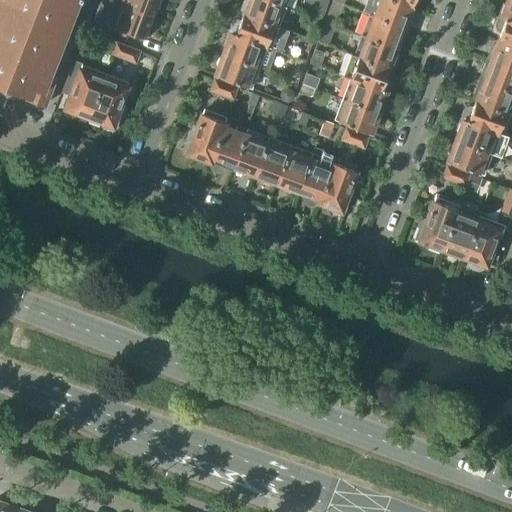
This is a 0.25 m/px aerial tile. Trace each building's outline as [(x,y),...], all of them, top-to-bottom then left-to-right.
[(89,19),(96,0),(0,0),(0,88),(11,93),(13,90),(28,96),(26,99),(43,106),(54,76),(78,15),(89,19)] [(121,0),(119,6),(151,18),(157,0),(121,0)] [(243,12),(242,15),(276,27),(283,7),(264,0),(247,0),(247,1),(243,1),(240,10),(243,12)] [(325,0),(319,0),(313,18),(321,21),(328,1),(325,0)] [(391,0),(375,0),(369,15),(403,28),(406,20),(410,19),(413,12),(410,9),(411,7),(391,0)] [(501,18),(503,18),(511,21),(511,0),(507,0),(506,4),(503,5),(500,12),(502,15),(501,18)] [(342,5),(332,1),(325,22),(335,26),(342,5)] [(151,18),(119,6),(112,27),(143,39),(151,18)] [(230,24),(227,34),(264,47),(275,51),(281,53),(288,32),(276,27),(242,15),(239,22),(237,21),(236,21),(235,21),(233,21),(232,22),(231,23),(230,24)] [(369,15),(362,36),(395,48),(396,46),(400,45),(403,37),(401,35),(403,28),(369,15)] [(321,21),(313,18),(310,17),(307,24),(318,28),(321,21)] [(500,31),(497,40),(511,45),(511,21),(503,18),(503,20),(502,19),(500,19),(499,20),(498,20),(497,21),(496,22),(495,24),(495,25),(495,26),(495,28),(496,29),(497,30),(498,31),(500,31)] [(90,28),(99,31),(102,23),(94,20),(90,28)] [(317,40),(318,40),(327,43),(331,32),(321,29),(317,40)] [(264,47),(227,34),(223,44),(225,47),(223,55),(257,67),(268,71),(275,51),(264,47)] [(362,36),(355,55),(388,68),(389,67),(392,66),(395,58),(393,55),(395,48),(362,36)] [(493,52),(489,61),(511,69),(511,45),(497,40),(497,41),(493,41),(490,49),(493,52)] [(111,54),(134,63),(139,52),(116,43),(111,54)] [(314,50),(309,63),(319,67),(324,54),(314,50)] [(338,74),(350,78),(382,90),(382,88),(384,89),(385,89),(387,88),(388,88),(389,87),(390,86),(390,84),(390,83),(390,81),(390,80),(389,79),(388,78),(387,77),(385,76),(388,68),(355,55),(346,52),(338,74)] [(257,67),(223,55),(222,56),(219,57),(216,65),(218,68),(215,76),(249,88),(257,67)] [(85,120),(86,120),(102,78),(79,70),(81,64),(73,61),(60,93),(69,96),(64,108),(74,112),(73,113),(73,115),(74,116),(74,118),(75,119),(76,120),(77,121),(79,121),(80,121),(82,121),(83,121),(85,120)] [(485,73),(482,81),(511,91),(511,69),(489,61),(486,62),(483,70),(485,73)] [(284,78),(298,83),(299,83),(302,75),(287,69),(284,78)] [(305,74),(300,88),(313,93),(317,80),(316,80),(317,79),(305,74)] [(102,78),(86,120),(99,125),(102,122),(115,127),(123,107),(119,106),(127,84),(117,80),(116,84),(102,78)] [(350,78),(343,98),(377,111),(379,104),(383,104),(386,96),(383,93),(384,90),(382,90),(350,78)] [(214,79),(213,81),(209,91),(232,99),(236,88),(214,79)] [(475,99),(474,102),(508,114),(511,102),(511,91),(482,81),(480,87),(476,88),(473,96),(475,99)] [(313,93),(300,88),(298,93),(310,97),(311,96),(313,93)] [(283,89),(280,100),(287,102),(291,100),(294,93),(283,89)] [(258,96),(251,94),(247,105),(254,107),(258,96)] [(377,111),(343,98),(335,120),(369,133),(372,125),(376,124),(379,116),(376,113),(377,111)] [(268,113),(275,115),(279,104),(273,102),(268,113)] [(463,119),(463,121),(496,133),(497,133),(500,134),(508,114),(474,102),(472,108),(471,107),(469,107),(468,107),(467,107),(465,108),(464,109),(463,110),(463,111),(462,113),(462,114),(463,115),(463,117),(464,118),(465,118),(466,119),(466,120),(463,119)] [(279,104),(275,115),(282,118),(286,107),(279,104)] [(196,160),(199,161),(208,164),(223,122),(224,119),(202,111),(196,128),(192,126),(183,152),(196,156),(196,160)] [(309,115),(301,112),(297,124),(304,127),(309,115)] [(323,120),(322,120),(317,134),(328,138),(333,124),(323,120)] [(458,133),(455,141),(489,154),(496,133),(463,121),(462,122),(459,122),(456,131),(458,133)] [(224,164),(233,167),(246,130),(223,122),(208,164),(208,166),(209,167),(210,169),(211,170),(212,171),(213,171),(215,172),(217,172),(218,171),(220,171),(221,170),(222,169),(223,167),(223,166),(224,164)] [(345,128),(345,129),(341,140),(363,148),(367,136),(345,128)] [(246,172),(253,175),(267,138),(246,130),(233,167),(234,167),(234,171),(243,175),(246,172)] [(273,181),(275,182),(289,146),(267,138),(253,175),(261,178),(262,181),(270,184),(273,181)] [(489,154),(455,141),(455,142),(451,143),(448,151),(450,154),(447,162),(481,174),(489,154)] [(295,190),(297,191),(311,154),(289,146),(275,182),(282,185),(283,189),(292,192),(295,190)] [(314,204),(317,205),(333,162),(321,158),(323,150),(313,147),(311,154),(297,191),(304,193),(303,197),(303,198),(303,200),(303,201),(304,202),(305,203),(307,204),(308,205),(310,205),(311,205),(313,205),(314,204)] [(333,161),(333,162),(317,205),(328,209),(330,207),(344,212),(351,192),(347,190),(356,166),(334,158),(333,161)] [(442,177),(464,186),(468,174),(446,166),(442,177)] [(503,208),(511,211),(511,190),(509,189),(503,208)] [(428,247),(440,252),(456,209),(442,204),(443,201),(434,198),(426,221),(422,219),(415,239),(427,244),(428,247)] [(454,253),(463,257),(476,220),(475,220),(478,213),(458,205),(456,209),(440,252),(451,256),(454,253)] [(476,220),(463,257),(469,259),(469,260),(469,261),(469,263),(469,264),(470,266),(471,267),(472,268),(474,269),(475,269),(477,270),(479,269),(480,269),(482,268),(483,267),(484,266),(485,265),(498,229),(476,220)] [(0,511),(16,511),(18,507),(0,501),(0,511)]
